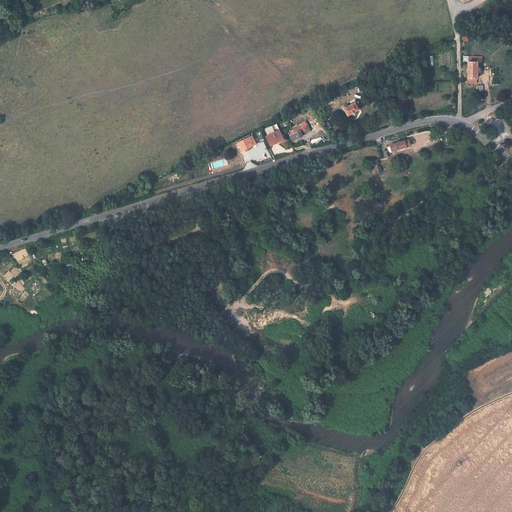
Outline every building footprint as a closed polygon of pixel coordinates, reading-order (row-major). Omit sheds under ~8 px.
[(467,62),(467,70),(477,70),(477,62),(476,62),(476,57),(472,57),(472,62),(468,62),(467,62)] [(467,70),(467,83),(475,83),(475,79),(477,78),(477,70),(467,70)] [(343,109),(347,116),(358,110),(354,103),(349,106),(346,108),(343,109)] [(306,121),(302,124),(303,125),(306,132),(310,131),(306,121)] [(268,136),(266,137),(270,146),(281,141),(282,142),(286,140),(283,135),(282,136),(276,124),(265,129),(268,136)] [(294,130),(288,133),(293,141),(298,138),(298,139),(303,137),(302,135),(306,132),(303,125),(298,128),(297,127),(293,129),(294,130)] [(251,136),(237,143),(241,151),(245,150),(249,148),(255,145),(251,136)] [(392,151),(410,146),(408,140),(390,145),(392,151)] [(373,174),(382,172),(378,159),(369,162),(373,174)]
